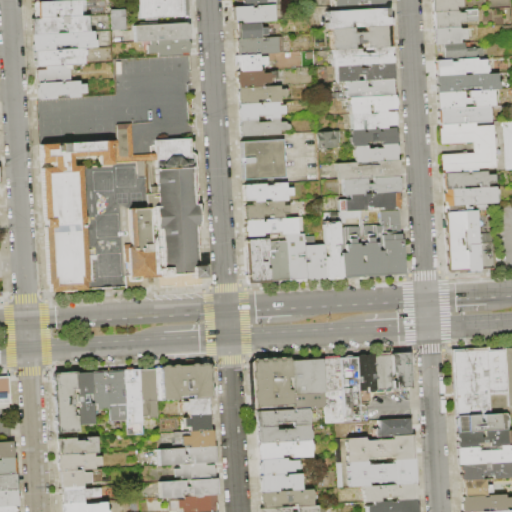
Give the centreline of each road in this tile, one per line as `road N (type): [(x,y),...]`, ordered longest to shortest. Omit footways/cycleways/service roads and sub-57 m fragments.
road 1 (residential): [(207,0),(237,511)]
road 2 (residential): [(408,0),(436,511)]
road 3 (residential): [(7,0),(26,320)]
road 4 (residential): [(28,350),(37,511)]
road 5 (primary): [(227,338),(364,330)]
road 6 (primary): [(28,350),(159,342)]
road 7 (primary): [(425,297),(295,305)]
